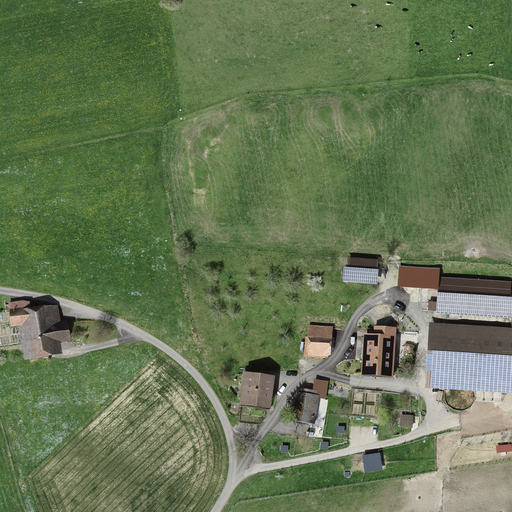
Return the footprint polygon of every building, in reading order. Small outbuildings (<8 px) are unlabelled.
[(374,263),(349,261),(348,278),(359,279),(373,280),(373,276),(374,263)] [(508,317),(511,283),(441,278),(440,278),(440,288),(442,288),(440,312),(438,311),(438,312),(508,317)] [(57,306),(13,313),(15,323),(26,322),(30,354),(56,350),(55,342),(69,340),(68,338),(69,338),(67,324),(66,324),(66,321),(60,322),(57,306)] [(307,337),(306,348),(330,350),(331,339),(327,339),(327,328),(310,326),(309,337),(307,337)] [(511,332),(432,327),(429,377),(511,382),(511,332)] [(393,331),(378,330),(377,338),(367,338),(365,373),(390,374),(393,331)] [(267,405),(271,380),(250,377),(251,373),(245,372),(241,402),(267,405)] [(298,394),(294,419),(314,422),(318,397),(314,397),(315,391),(303,389),(302,395),(298,394)] [(413,416),(402,416),(401,427),(412,427),(413,416)]
